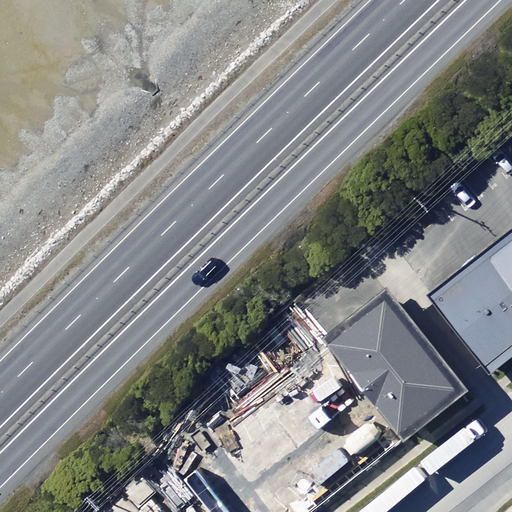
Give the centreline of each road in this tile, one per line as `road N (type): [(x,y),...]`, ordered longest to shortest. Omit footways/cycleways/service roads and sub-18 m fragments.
road 1 (trunk): [(482,0),(0,459)]
road 2 (trunk): [(0,388),(403,0)]
